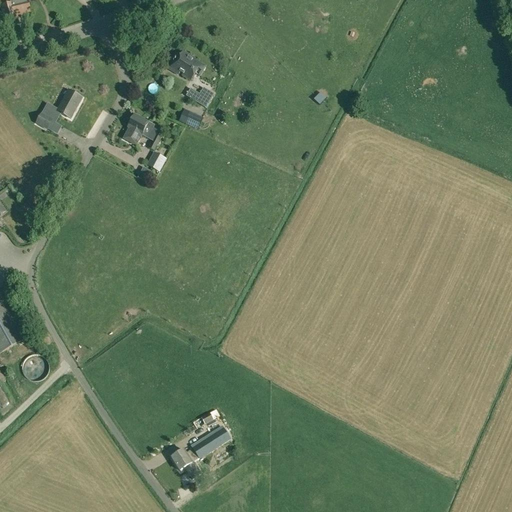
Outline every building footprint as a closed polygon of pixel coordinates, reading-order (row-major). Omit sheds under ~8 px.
[(25,0),(0,0),(0,5),(4,24),(19,20),(18,16),(31,12),(28,0),(26,1),(25,0)] [(357,45),(364,48),(368,40),(361,37),(357,45)] [(204,68),(193,61),(195,59),(184,52),(179,60),(175,57),(168,69),(178,76),(180,73),(183,75),(183,76),(191,81),(194,76),(195,74),(199,76),(204,68)] [(200,95),(195,102),(205,108),(213,94),(204,88),(200,95)] [(38,108),(48,103),(43,91),(32,96),(38,108)] [(68,91),(57,112),(71,119),(83,98),(68,91)] [(192,128),(194,123),(197,117),(197,116),(184,110),(179,123),(192,128)] [(47,130),(52,120),(41,114),(36,124),(47,130)] [(123,139),(137,147),(142,136),(152,142),(149,149),(155,152),(164,135),(158,132),(153,129),(155,126),(150,123),(135,115),(128,129),(129,129),(123,139)] [(54,119),(52,123),(65,131),(67,127),(54,119)] [(159,172),(166,160),(154,153),(147,166),(159,172)] [(0,290),(0,354),(30,337),(3,288),(0,290)] [(49,372),(50,368),(49,365),(48,362),(46,359),(43,357),(40,356),(37,355),(34,355),(31,356),(28,358),(26,360),(24,363),(23,366),(22,369),(23,372),(24,375),(26,378),(29,380),(32,382),(35,382),(38,382),(41,381),(44,380),(46,377),(48,375),(49,372)] [(216,411),(210,414),(214,421),(220,418),(216,411)] [(214,421),(210,414),(201,419),(205,426),(214,421)] [(185,469),(193,480),(201,475),(194,463),(200,460),(231,440),(224,430),(186,454),(184,451),(172,458),(180,472),(185,469)]
